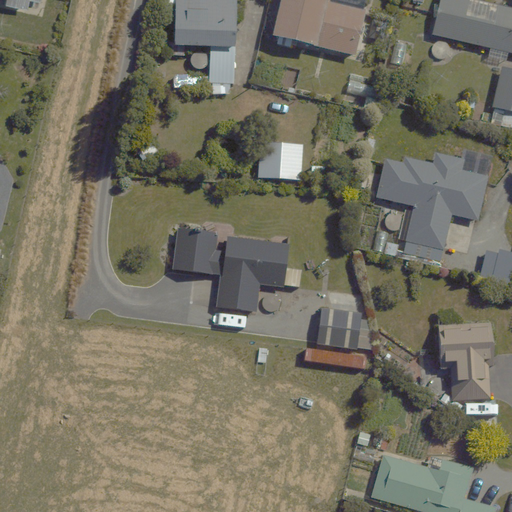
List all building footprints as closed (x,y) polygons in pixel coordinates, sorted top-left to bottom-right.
[(10,0),(7,11),(42,20),(47,0),(10,0)] [(229,95),(228,86),(238,86),(237,53),(234,0),(174,0),(176,55),(210,54),(212,86),(214,86),(214,96),(229,95)] [(369,19),(289,0),(282,0),(271,47),(358,67),(369,19)] [(511,14),(455,0),(441,0),(432,38),(511,58),(511,14)] [(511,73),(504,72),(496,110),(511,113),(511,73)] [(304,148),(260,149),(261,187),(305,186),(304,148)] [(431,171),(385,159),(374,201),(416,213),(408,241),(441,250),(449,221),(475,229),(488,180),(458,171),(461,161),(435,154),(431,171)] [(282,294),(286,246),(227,242),(226,255),(217,254),(218,236),(177,232),(173,279),(218,283),(215,316),(256,320),(259,292),(282,294)] [(361,314),(319,312),(317,352),(360,354),(361,314)] [(438,328),(439,376),(454,376),(455,406),(494,406),(492,327),(438,328)] [(429,459),(384,446),(370,496),(425,511),(496,511),(499,502),(468,493),(477,462),(431,449),(429,459)]
